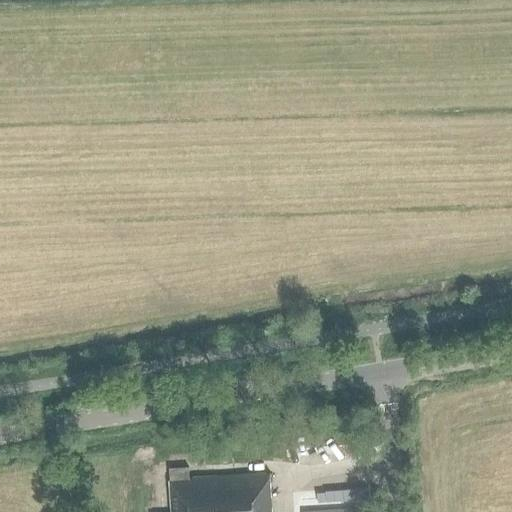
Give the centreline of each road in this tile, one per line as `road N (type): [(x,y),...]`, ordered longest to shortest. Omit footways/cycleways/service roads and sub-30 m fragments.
road 1 (secondary): [(0,434),(383,371)]
road 2 (unclassified): [(393,511),(383,371)]
road 3 (secondary): [(383,371),(511,349)]
